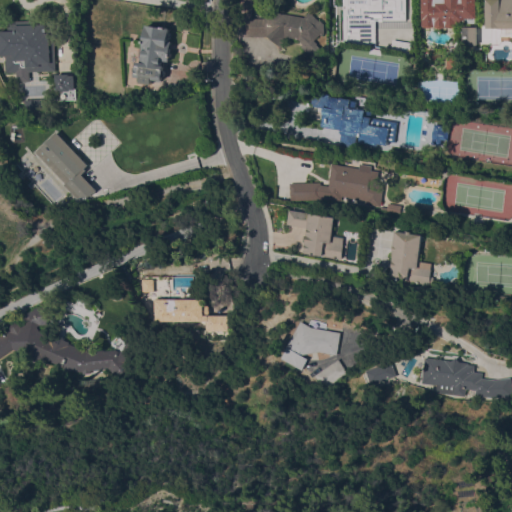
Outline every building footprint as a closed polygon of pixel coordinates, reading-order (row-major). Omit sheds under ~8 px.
[(238,37),(238,19),(242,0),(254,2),(252,12),(252,18),(274,17),(275,11),(304,17),(309,11),(319,20),(320,19),(324,24),(324,33),(322,36),(320,34),(313,40),(316,43),(322,50),(312,59),(300,46),(302,44),(297,38),(288,36),(281,44),(278,42),(276,44),(267,36),(238,37)] [(375,43),(352,43),(352,41),(343,40),(343,3),(344,3),(344,0),(405,0),(405,13),(405,17),(403,19),(381,19),(381,13),(364,13),(364,17),(368,20),(375,19),(375,21),(375,43)] [(421,0),(475,0),(476,17),(475,17),(475,22),(457,23),(457,26),(453,27),(449,27),(446,26),(443,27),(439,28),(436,27),(434,26),(432,27),(429,27),(424,27),(422,26),(421,0)] [(511,0),(511,27),(485,27),(485,0),(511,0)] [(53,19),(55,70),(5,72),(4,55),(0,55),(0,30),(7,30),(7,21),(53,19)] [(163,70),(164,70),(165,71),(165,73),(165,74),(164,75),(163,76),(162,76),(162,80),(152,79),(151,84),(137,82),(138,77),(135,76),(137,61),(140,61),(141,57),(138,57),(140,48),(142,48),(146,24),(170,28),(169,32),(171,33),(170,39),(168,39),(168,40),(172,41),(169,61),(164,61),(163,70)] [(477,45),(462,45),(462,27),(477,26),(477,45)] [(447,55),(460,55),(459,68),(447,68),(447,55)] [(58,100),(57,91),(56,91),(55,74),(76,73),(77,87),(76,87),(76,99),(58,100)] [(398,121),(395,141),(387,140),(387,145),(377,143),(376,145),(359,142),(360,134),(356,133),(355,146),(339,144),(340,132),(339,132),(339,129),(321,126),(324,107),(313,105),(313,104),(312,103),(313,95),(316,95),(317,92),(331,94),(331,95),(352,99),(351,100),(357,101),(356,108),(372,110),(371,117),(398,121)] [(45,98),(46,110),(23,111),(23,99),(45,98)] [(433,137),(432,137),(433,129),(434,129),(435,124),(450,126),(447,140),(442,139),(441,144),(432,143),(433,137)] [(88,164),(75,177),(90,192),(80,201),(65,185),(66,183),(36,152),(57,131),(88,164)] [(328,186),(332,163),(360,168),(360,163),(373,165),(372,170),(379,171),(377,185),(384,186),(380,206),(364,203),(365,200),(342,196),(341,200),(321,196),(321,199),(290,200),(289,183),(320,182),(320,184),(328,186)] [(401,205),(399,213),(386,210),(388,203),(401,205)] [(336,217),(333,236),(345,238),(344,244),(342,259),(304,252),(306,241),(305,241),(306,235),(307,236),(309,227),(288,224),(290,209),(336,217)] [(389,277),(394,252),(392,252),(395,230),(408,232),(408,230),(412,231),(412,233),(423,235),(418,261),(431,263),(430,269),(431,269),(430,276),(433,277),(432,285),(389,277)] [(143,279),(154,278),(154,291),(143,291),(143,279)] [(203,299),(203,305),(209,305),(209,315),(229,315),(228,331),(207,330),(207,321),(155,321),(156,298),(203,299)] [(89,305),(94,302),(99,308),(94,312),(89,305)] [(35,307),(48,305),(50,324),(43,325),(39,327),(41,329),(87,350),(105,348),(105,349),(116,348),(119,350),(124,346),(128,335),(142,340),(137,354),(126,364),(128,367),(120,375),(117,372),(114,375),(108,369),(90,371),(90,373),(82,374),(82,372),(77,373),(70,369),(69,371),(62,368),(42,360),(41,361),(13,349),(0,357),(0,335),(11,330),(10,328),(11,324),(16,321),(20,323),(21,326),(25,324),(21,315),(35,308),(35,307)] [(314,326),(343,332),(339,354),(320,351),(303,354),(310,358),(304,369),(282,357),(303,320),(314,326)] [(470,362),(470,363),(477,364),(476,371),(485,372),(484,377),(498,379),(511,376),(511,394),(497,397),(484,395),(484,396),(479,396),(479,395),(477,394),(478,389),(468,388),(467,395),(438,391),(439,384),(424,382),(427,357),(454,360),(458,356),(462,361),(470,362)] [(340,358),(349,372),(325,388),(316,374),(340,358)] [(394,361),(399,375),(373,384),(368,370),(394,361)]
